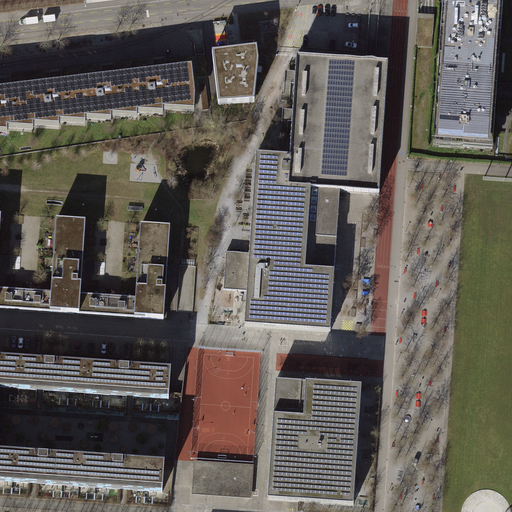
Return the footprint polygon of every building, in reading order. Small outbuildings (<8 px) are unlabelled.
[(448,6),(445,60),(493,63),(497,9),(448,6)] [(258,47),(213,52),(217,96),(218,104),(255,102),(256,94),(257,74),(258,65),(259,56),(258,47)] [(297,58),(290,157),(288,189),(340,192),(379,195),(388,64),(297,58)] [(165,59),(153,60),(154,72),(161,71),(167,70),(165,59)] [(490,115),(493,63),(445,60),(441,111),(490,115)] [(114,65),(101,67),(102,77),(108,77),(115,76),(114,65)] [(0,125),(7,126),(7,124),(18,124),(18,122),(32,122),(32,121),(44,121),(44,119),(59,120),(60,118),(70,118),(69,116),(84,116),(84,115),(96,115),(96,113),(122,112),(122,110),(136,110),(136,109),(148,109),(148,107),(163,107),(163,106),(185,107),(185,104),(195,104),(195,94),(192,67),(167,70),(161,71),(154,72),(115,76),(108,77),(102,77),(63,82),(55,83),(50,84),(11,88),(4,89),(0,89),(0,125)] [(62,72),(49,73),(50,84),(55,83),(63,82),(62,72)] [(0,78),(0,89),(4,89),(11,88),(10,77),(0,78)] [(196,114),(195,104),(185,104),(185,107),(163,106),(163,107),(148,107),(148,109),(136,109),(136,110),(122,110),(122,112),(96,113),(96,115),(84,115),(84,116),(69,116),(70,118),(60,118),(59,120),(44,119),(44,121),(32,121),(32,122),(18,122),(18,124),(7,124),(7,126),(0,125),(0,135),(7,135),(7,131),(33,132),(33,127),(58,129),(59,125),(85,126),(85,122),(111,123),(111,118),(137,120),(137,115),(162,117),(163,112),(193,114),(196,114)] [(487,145),(490,115),(441,111),(439,142),(487,145)] [(339,208),(340,192),(288,189),(290,157),(256,155),(249,254),(226,252),(224,288),(224,290),(247,292),(244,326),(331,332),(339,208)] [(0,308),(23,310),(107,316),(162,320),(168,227),(139,225),(134,297),(108,295),(80,293),(85,221),(56,218),(50,292),(24,290),(0,288),(0,308)] [(278,369),(287,370),(287,355),(279,355),(278,369)] [(0,481),(160,492),(162,462),(0,451),(0,387),(167,399),(169,369),(0,357),(0,481)] [(354,506),(362,386),(276,381),(267,500),(300,502),(301,498),(321,499),(321,504),(354,506)] [(254,465),(194,461),(192,495),(252,499),(254,465)]
